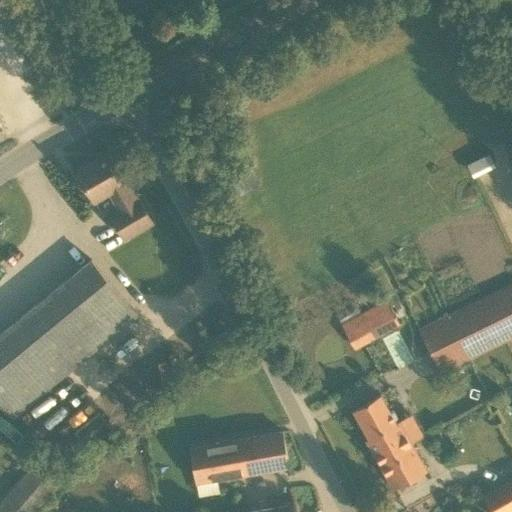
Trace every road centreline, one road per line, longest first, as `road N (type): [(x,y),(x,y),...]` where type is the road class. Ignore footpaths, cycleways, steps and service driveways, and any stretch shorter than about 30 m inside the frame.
road 1 (unclassified): [(349,511),(126,101)]
road 2 (secondary): [(126,101),(305,0)]
road 3 (secondary): [(0,170),(108,110)]
road 4 (unclassified): [(108,110),(52,0)]
